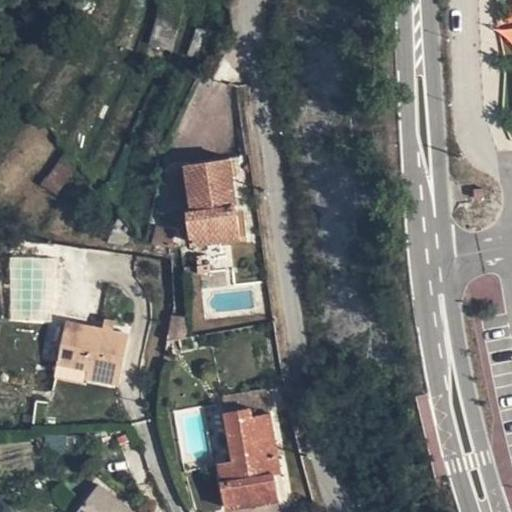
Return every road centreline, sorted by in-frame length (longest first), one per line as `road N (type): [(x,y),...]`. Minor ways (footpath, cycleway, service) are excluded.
road 1 (residential): [(249,0),(279,235),(316,428),(342,511)]
road 2 (secondary): [(500,511),(472,416),(447,258),(436,100),(416,25)]
road 3 (secondary): [(416,25),(409,119),(418,264),(444,424),(471,511)]
